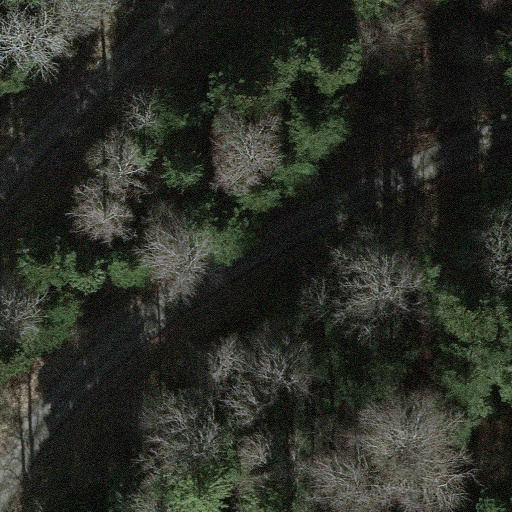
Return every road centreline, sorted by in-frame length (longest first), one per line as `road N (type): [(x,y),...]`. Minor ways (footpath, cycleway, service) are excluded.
road 1 (track): [(0,486),(12,451),(103,347),(249,243),(511,129)]
road 2 (track): [(186,0),(0,191)]
